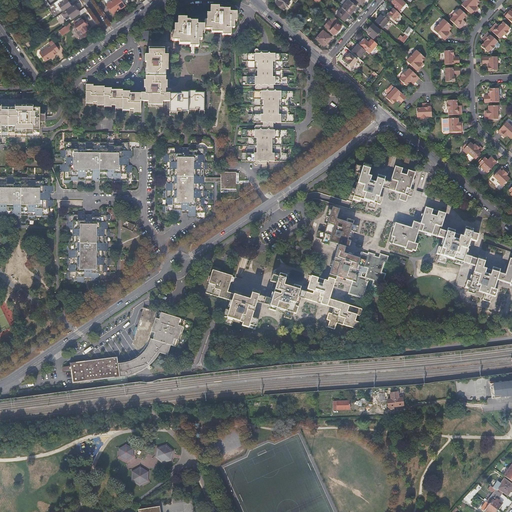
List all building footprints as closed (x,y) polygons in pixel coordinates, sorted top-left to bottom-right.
[(38,0),(45,9),(50,5),(46,0),(38,0)] [(57,0),(58,3),(63,10),(71,4),(68,0),(57,0)] [(111,0),(107,3),(109,7),(113,12),(114,13),(125,5),(122,0),(111,0)] [(290,2),(291,0),(278,0),(276,3),(284,9),(290,2)] [(342,7),(350,14),(357,7),(349,0),(348,0),(344,4),(342,7)] [(395,7),(399,11),(406,4),(401,0),(400,0),(401,0),(400,0),(393,0),(394,0),(392,3),(396,6),(395,7)] [(478,0),(465,0),(461,4),(472,14),(477,9),(476,8),(477,7),(476,6),(480,1),(478,0)] [(66,9),(71,16),(72,18),(80,12),(81,14),(87,10),(85,7),(79,11),(74,4),(66,9)] [(208,29),(208,32),(219,33),(219,35),(228,35),(228,28),(231,28),(231,21),(234,21),(234,12),(227,12),(227,9),(219,9),(216,9),(216,6),(207,6),(207,13),(204,13),(204,20),(202,20),(201,29),(208,29)] [(344,21),(350,14),(342,7),(337,14),(344,21)] [(453,15),(449,19),(459,28),(464,24),(461,22),(463,20),(462,19),(466,14),(459,8),(457,11),(455,11),(453,13),(453,15)] [(509,9),(503,15),(511,22),(511,9),(511,8),(510,10),(509,9)] [(66,9),(61,13),(64,17),(65,17),(67,19),(70,17),(71,16),(66,9)] [(393,9),(388,15),(394,21),(399,15),(394,10),(393,9)] [(145,40),(163,40),(164,40),(164,35),(167,35),(167,32),(170,32),(170,25),(173,25),(173,17),(168,10),(159,17),(160,18),(160,24),(149,24),(149,30),(142,30),(142,38),(145,38),(145,40)] [(390,21),(382,14),(376,21),(383,28),(390,21)] [(77,19),(74,21),(75,23),(75,24),(78,29),(76,30),(82,38),(88,34),(85,30),(90,27),(87,22),(86,23),(83,18),(82,19),(81,17),(77,20),(77,19)] [(334,34),(343,24),(335,17),(331,22),(329,20),(324,26),(334,34)] [(197,40),(197,33),(200,33),(200,25),(193,25),(193,22),(186,22),(186,21),(182,21),(182,18),(173,18),(173,25),(170,25),(170,32),(168,32),(167,41),(175,41),(174,45),(185,44),(185,47),(192,47),(194,47),(194,40),(197,40)] [(444,18),(434,30),(444,39),(449,34),(449,33),(450,31),(449,30),(452,26),(444,18)] [(494,25),(490,29),(499,38),(502,35),(505,35),(506,33),(506,30),(509,28),(503,21),(499,26),(498,25),(496,27),(494,25)] [(70,22),(59,30),(62,35),(70,29),(69,27),(71,26),(70,25),(71,24),(70,22)] [(372,24),(367,31),(370,33),(369,35),(373,39),(380,31),(372,24)] [(406,35),(408,37),(413,30),(409,27),(403,33),(406,35)] [(323,30),(316,38),(324,46),(331,37),(323,30)] [(488,32),(483,37),(485,39),(484,41),(485,42),(481,46),(487,52),(490,49),(492,49),(494,47),(494,45),(497,41),(488,32)] [(365,50),(369,54),(377,44),(371,39),(368,42),(364,39),(359,45),(365,50)] [(51,45),(40,53),(45,60),(56,53),(55,53),(59,50),(52,40),(49,42),(51,45)] [(358,44),(351,52),(359,58),(365,50),(359,45),(358,44)] [(160,100),(170,100),(170,93),(166,92),(166,83),(164,83),(164,76),(164,75),(164,68),(168,68),(168,61),(167,61),(167,57),(165,57),(165,47),(149,46),(149,53),(147,53),(147,68),(147,73),(150,73),(150,76),(148,76),(148,82),(146,82),(145,92),(130,92),(130,91),(122,90),(122,89),(112,89),(112,87),(104,87),(104,85),(93,85),(93,84),(86,84),(86,100),(88,100),(88,101),(97,101),(97,102),(101,102),(101,101),(104,102),(104,103),(106,104),(115,105),(115,106),(121,106),(121,105),(122,105),(122,106),(125,107),(134,108),(134,109),(138,109),(138,108),(141,108),(141,100),(151,100),(151,102),(160,103),(160,100)] [(416,49),(406,61),(417,71),(422,65),(422,64),(423,62),(422,61),(425,57),(416,49)] [(247,153),(246,153),(242,153),(241,161),(256,161),(263,161),(263,163),(262,163),(262,167),(263,168),(264,169),(265,169),(266,169),(267,168),(268,167),(267,165),(267,164),(266,164),(266,161),(287,161),(287,153),(282,153),(281,153),(281,146),(281,145),(281,138),(282,138),(287,138),(287,130),(273,130),(273,122),(293,122),(293,114),(289,114),(287,114),(287,107),(287,106),(288,99),(289,99),(293,99),(293,91),(281,91),(281,86),(274,86),(274,84),(286,85),(287,77),(283,76),(282,76),(282,69),(282,61),(283,61),(288,61),(288,53),(268,53),(268,50),(262,50),(262,53),(257,53),(243,53),(242,61),(247,61),(248,61),(248,68),(248,69),(248,76),(247,76),(243,76),(243,84),(257,84),(257,85),(258,85),(258,86),(259,86),(259,87),(259,89),(261,89),(261,91),(257,90),(248,90),(248,98),(253,99),(254,99),(254,106),(254,114),(253,114),(248,114),(248,122),(257,122),(261,122),(261,125),(259,125),(258,126),(258,127),(258,128),(258,129),(257,129),(243,129),(243,137),(246,137),(248,137),(248,145),(247,153)] [(444,50),(444,64),(459,63),(458,57),(452,57),(452,55),(453,55),(453,50),(444,50)] [(359,58),(351,52),(344,60),(351,67),(359,58)] [(496,56),(482,57),(482,64),(489,64),(489,66),(488,66),(488,71),(497,70),(496,56)] [(359,59),(354,64),(356,67),(362,62),(359,59)] [(459,67),(444,68),(445,81),(454,81),(454,76),(453,76),(452,74),(459,74),(459,67)] [(419,77),(409,68),(406,72),(404,73),(402,75),(402,77),(399,79),(406,85),(410,81),(411,82),(412,80),(414,82),(419,77)] [(395,87),(386,97),(393,103),(396,100),(395,99),(396,98),(401,102),(406,97),(395,87)] [(484,95),(484,102),(499,102),(498,88),(489,88),(490,93),(491,93),(490,95),(484,95)] [(171,93),(171,109),(173,109),(173,110),(177,110),(177,108),(186,108),(188,108),(188,106),(191,106),(191,107),(199,107),(199,108),(205,109),(205,92),(195,92),(196,90),(188,89),(188,91),(181,91),(181,93),(171,93)] [(40,100),(0,99),(0,136),(40,137),(40,127),(46,127),(46,110),(39,110),(40,100)] [(448,114),(461,113),(461,108),(458,107),(458,105),(457,105),(456,99),(448,100),(448,104),(446,105),(447,108),(448,109),(448,114)] [(426,116),(431,116),(431,115),(431,102),(424,103),(424,106),(422,106),(421,107),(416,107),(416,116),(420,116),(422,117),(425,117),(426,116)] [(486,113),(485,113),(485,119),(498,119),(498,110),(499,110),(499,105),(488,105),(488,110),(487,110),(486,113)] [(458,117),(456,117),(455,117),(449,118),(447,118),(447,124),(449,124),(449,131),(462,131),(462,124),(460,124),(460,122),(458,122),(458,117)] [(504,135),(506,136),(507,135),(511,138),(511,136),(511,126),(507,122),(498,132),(503,136),(504,135)] [(68,164),(63,164),(60,164),(60,171),(64,171),(64,182),(71,182),(71,180),(71,178),(78,179),(78,180),(78,182),(85,182),(85,180),(85,179),(92,179),(92,180),(95,180),(95,179),(99,179),(106,179),(106,180),(106,182),(114,182),(114,180),(114,179),(121,179),(121,180),(121,183),(128,183),(128,172),(132,172),(132,165),(128,165),(126,165),(126,158),(128,158),(132,158),(132,151),(128,151),(128,140),(114,140),(114,142),(114,143),(100,143),(100,142),(100,140),(92,140),(92,142),(92,143),(85,143),(85,142),(85,139),(78,139),(78,142),(78,143),(71,143),(71,142),(71,139),(64,139),(64,150),(60,150),(60,157),(63,157),(68,157),(68,164)] [(467,140),(464,143),(466,145),(463,149),(462,150),(466,154),(467,153),(474,159),(480,153),(478,152),(482,148),(477,144),(475,145),(474,144),(473,145),(467,140)] [(189,213),(189,216),(196,216),(196,212),(207,212),(207,205),(204,205),(203,205),(203,198),(204,198),(207,198),(207,191),(204,191),(203,191),(203,184),(204,184),(205,181),(203,181),(203,176),(203,173),(203,169),(205,169),(207,169),(207,162),(205,162),(203,162),(204,155),(205,155),(207,155),(207,148),(197,148),(197,144),(189,144),(189,148),(189,152),(184,152),(182,152),(182,150),(182,148),(182,144),(175,144),(175,147),(164,147),(164,162),(166,162),(168,162),(168,176),(166,176),(164,176),(164,184),(166,184),(168,184),(168,190),(166,190),(164,190),(164,198),(166,198),(168,198),(168,201),(168,205),(166,205),(164,205),(164,212),(174,212),(174,215),(181,216),(181,213),(182,210),(189,210),(189,213)] [(496,162),(491,157),(489,160),(487,158),(486,159),(483,156),(478,162),(481,165),(480,166),(486,172),(496,162)] [(358,163),(355,166),(354,170),(361,172),(356,188),(353,187),(351,194),(354,195),(353,198),(360,200),(361,197),(370,200),(369,203),(368,207),(375,209),(377,202),(380,203),(382,196),(379,195),(382,186),(401,192),(399,199),(406,201),(408,194),(411,195),(414,188),(410,187),(415,171),(395,165),(390,181),(384,179),(385,176),(378,174),(377,177),(368,174),(371,164),(364,162),(363,165),(358,163)] [(505,172),(506,171),(501,166),(492,176),(498,181),(497,183),(501,187),(509,178),(505,175),(506,174),(505,172)] [(221,169),(221,178),(221,182),(221,187),(229,187),(229,191),(235,191),(235,180),(239,180),(239,173),(228,173),(228,169),(221,169)] [(21,178),(21,177),(21,174),(14,174),(14,177),(14,178),(7,178),(7,177),(7,174),(0,174),(0,217),(7,217),(7,215),(7,214),(14,214),(14,215),(14,217),(21,217),(21,215),(21,214),(28,214),(28,215),(28,217),(35,217),(35,215),(35,214),(42,214),(42,215),(42,217),(49,217),(49,207),(53,207),(53,200),(49,200),(47,200),(47,193),(49,193),(53,193),(53,186),(49,185),(49,175),(35,175),(35,177),(35,178),(21,178)] [(328,277),(336,279),(336,278),(337,276),(352,281),(353,281),(349,294),(364,298),(369,278),(374,280),(373,284),(382,287),(386,272),(382,271),(385,262),(386,262),(389,255),(380,252),(379,256),(375,255),(375,253),(368,251),(368,253),(361,251),(360,254),(354,252),(353,255),(352,254),(352,253),(351,252),(350,252),(348,253),(344,252),(346,246),(349,247),(351,240),(348,239),(351,230),(357,232),(359,225),(353,223),(354,220),(347,218),(345,221),(337,218),(340,208),(332,206),(332,209),(328,209),(326,216),(329,217),(324,232),(318,230),(316,238),(322,240),(321,243),(328,245),(329,242),(339,245),(329,276),(328,277)] [(393,229),(389,241),(392,242),(405,246),(405,248),(412,250),(412,249),(416,250),(418,242),(415,241),(418,229),(444,237),(442,246),(439,246),(437,253),(440,254),(437,260),(445,262),(447,256),(456,259),(455,262),(462,264),(463,261),(476,265),(471,280),(468,279),(465,286),(468,287),(467,291),(475,293),(476,289),(485,292),(483,299),(490,301),(492,294),(495,295),(497,288),(494,287),(497,278),(511,282),(511,257),(506,273),(499,271),(500,268),(493,266),(492,269),(483,266),(486,257),(479,254),(478,257),(465,254),(470,238),(476,240),(479,233),(472,231),(473,228),(466,226),(463,235),(454,232),(455,229),(448,227),(447,230),(441,228),(446,212),(426,206),(421,222),(414,220),(411,226),(395,221),(395,222),(393,229)] [(70,257),(69,257),(67,257),(67,264),(69,264),(70,264),(70,271),(69,271),(67,271),(67,279),(77,279),(77,283),(84,283),(84,280),(84,275),(91,275),(91,280),(91,283),(99,283),(99,279),(109,279),(110,272),(107,272),(106,272),(106,265),(107,265),(110,265),(110,257),(107,257),(106,257),(106,250),(107,251),(110,251),(110,243),(107,243),(106,243),(106,236),(108,236),(110,236),(110,229),(108,229),(106,229),(107,222),(108,222),(110,222),(110,214),(100,214),(100,211),(92,211),(92,214),(92,217),(85,217),(85,214),(85,211),(78,211),(78,215),(67,214),(67,229),(69,229),(71,229),(71,243),(69,243),(67,243),(67,250),(69,250),(70,250),(70,257)] [(229,300),(231,292),(228,292),(233,276),(220,271),(221,268),(213,266),(205,293),(229,300)] [(227,324),(232,326),(234,320),(243,322),(242,325),(250,328),(251,325),(254,325),(256,318),(253,317),(258,302),(270,305),(270,308),(277,311),(278,308),(286,310),(284,317),(291,319),(293,313),(296,313),(298,306),(295,305),(298,297),(304,299),(307,292),(300,290),(301,286),(294,284),(293,287),(285,285),(288,275),(280,273),(279,276),(273,274),(271,281),(277,283),(273,298),(260,295),(261,291),(254,289),(251,298),(245,297),(237,309),(227,324)] [(330,328),(331,328),(333,328),(335,322),(360,329),(362,322),(355,320),(357,314),(360,315),(362,310),(363,308),(330,298),(335,282),(332,281),(328,280),(320,278),(312,275),(307,292),(304,299),(333,308),(332,313),(329,312),(327,320),(330,321),(328,327),(330,328)] [(237,309),(245,297),(242,296),(243,292),(235,290),(234,294),(234,293),(232,301),(229,310),(225,309),(223,316),(227,317),(228,318),(227,324),(237,309)] [(157,313),(144,308),(132,345),(140,353),(144,348),(147,343),(150,336),(152,329),(157,313)] [(158,358),(161,353),(169,356),(172,347),(173,347),(176,340),(180,341),(184,328),(180,326),(182,320),(163,314),(161,321),(156,319),(153,333),(156,334),(155,341),(153,340),(151,344),(149,349),(146,353),(142,356),(135,361),(131,363),(127,364),(124,364),(121,365),(119,365),(120,377),(120,378),(127,378),(133,376),(139,374),(145,370),(151,367),(155,362),(158,358)] [(119,365),(118,358),(70,363),(70,366),(63,367),(63,371),(71,370),(72,378),(72,383),(120,377),(119,365)] [(511,395),(511,380),(491,384),(492,398),(511,395)] [(392,400),(388,400),(389,407),(390,407),(390,409),(394,409),(394,406),(398,405),(399,408),(403,408),(403,405),(404,405),(403,398),(399,399),(398,392),(391,393),(392,400)] [(350,400),(334,401),(334,410),(350,409),(350,400)] [(281,407),(280,411),(283,414),(290,414),(290,410),(287,410),(288,405),(283,405),(281,407)] [(125,445),(119,449),(119,456),(126,460),(132,456),(132,448),(125,445)] [(158,448),(156,457),(162,463),(170,460),(172,451),(166,446),(158,448)] [(511,482),(511,462),(502,474),(511,482)] [(132,471),(132,480),(139,485),(147,480),(147,472),(140,467),(132,471)] [(511,484),(504,479),(501,483),(498,487),(508,494),(509,496),(511,492),(510,491),(511,488),(511,484)] [(480,486),(477,483),(476,485),(471,491),(472,491),(475,493),(479,489),(478,487),(480,486)] [(501,493),(489,484),(487,488),(493,492),(487,502),(489,504),(497,510),(502,503),(497,499),(501,493)] [(464,499),(461,501),(461,502),(466,505),(468,507),(471,503),(464,499)]
